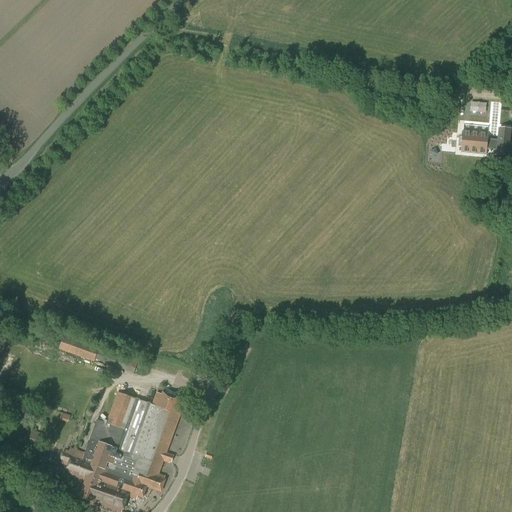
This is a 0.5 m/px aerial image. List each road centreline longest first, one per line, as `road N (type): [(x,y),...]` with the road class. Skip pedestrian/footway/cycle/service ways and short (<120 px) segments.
road 1 (track): [(511,96),(155,23)]
road 2 (unclassified): [(0,184),(180,0)]
